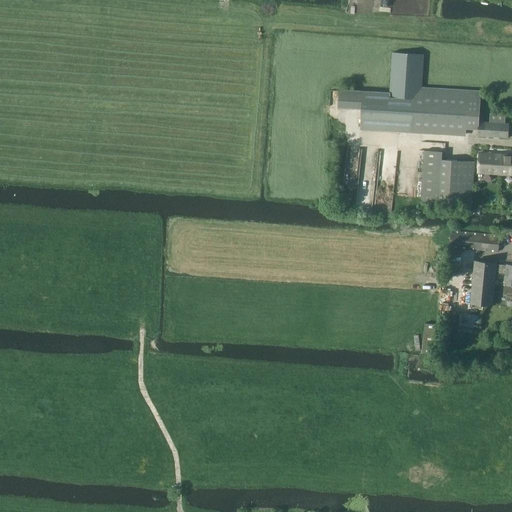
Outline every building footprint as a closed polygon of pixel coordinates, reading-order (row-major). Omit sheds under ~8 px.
[(393,53),(390,92),(390,96),(420,98),(423,55),(393,53)] [(390,92),(339,89),(338,107),(362,109),(361,127),(466,134),(466,129),(477,129),(478,122),(478,121),(479,121),(481,90),(422,87),(421,98),(390,96),(390,92)] [(478,121),(478,122),(477,129),(477,136),(508,138),(509,123),(504,123),(505,113),(490,112),(489,122),(479,121),(478,121)] [(501,174),(502,154),(479,152),(478,172),(501,174)] [(511,154),(502,154),(501,174),(511,174),(511,154)] [(473,161),(442,159),(440,202),(471,204),(473,161)] [(499,235),(451,231),(450,247),(498,251),(499,235)] [(474,259),(470,303),(492,305),(496,261),(474,259)] [(507,264),(497,263),(496,274),(506,275),(505,283),(511,283),(511,264),(507,264)] [(437,324),(425,323),(423,336),(421,353),(433,355),(436,336),(437,324)]
